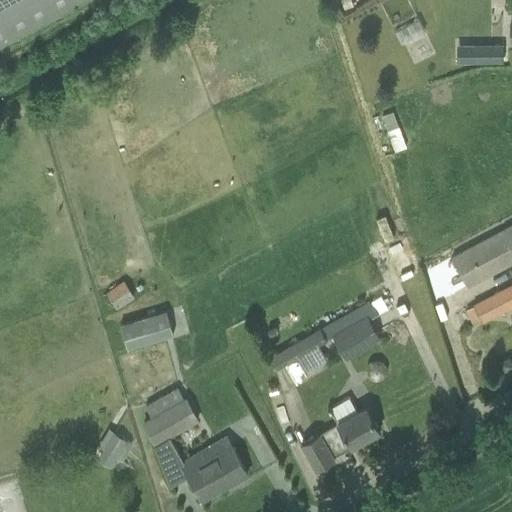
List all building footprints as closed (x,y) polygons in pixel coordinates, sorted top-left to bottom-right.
[(0,0),(0,47),(85,0),(0,0)] [(487,62),(503,62),(503,45),(487,45),(487,62)] [(392,147),(403,145),(395,111),(385,114),(392,147)] [(511,262),(511,240),(505,227),(452,256),(468,287),(474,283),(511,262)] [(117,309),(135,298),(124,280),(106,292),(117,309)] [(511,284),(463,303),(471,323),(511,307),(511,284)] [(128,348),(174,335),(167,310),(121,324),(128,348)] [(379,337),(369,320),(366,314),(333,333),(346,356),(379,337)] [(327,360),(318,345),(328,340),(321,326),(269,356),(276,370),(297,358),(305,372),(327,360)] [(144,420),(156,443),(199,418),(187,396),(185,397),(178,386),(145,404),(152,416),(144,420)] [(306,452),(316,469),(335,458),(334,456),(351,446),(351,447),(380,431),(366,406),(301,442),(306,452)] [(130,441),(113,431),(103,449),(97,459),(112,467),(118,458),(122,460),(131,444),(130,441)] [(180,460),(202,499),(248,474),(230,442),(209,454),(205,446),(180,460)]
